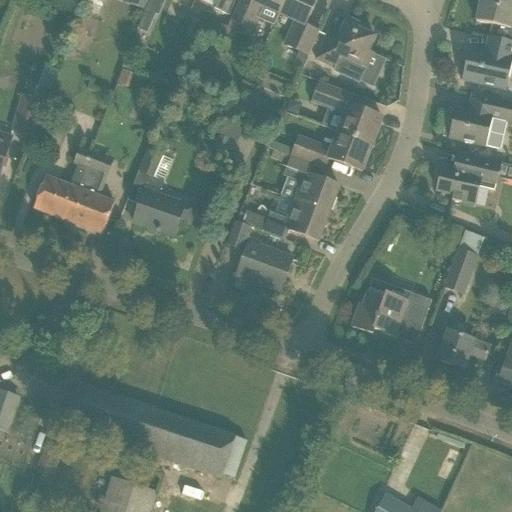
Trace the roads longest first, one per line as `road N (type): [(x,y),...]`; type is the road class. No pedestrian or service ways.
road 1 (residential): [(306,364),(345,265),(403,167),(419,109),(423,10)]
road 2 (residential): [(306,364),(0,254)]
road 3 (residential): [(511,437),(306,364)]
